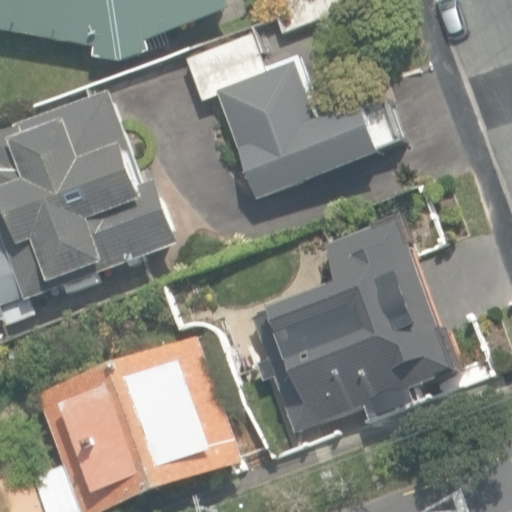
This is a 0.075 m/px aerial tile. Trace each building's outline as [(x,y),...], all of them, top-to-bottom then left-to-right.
[(101,58),(128,61),(157,51),(153,39),(240,9),(236,0),(0,0),(0,28),(103,48),(101,58)] [(278,0),(291,37),(361,12),(357,0),(278,0)] [(222,101),(262,201),(408,142),(390,95),(329,118),(304,57),(273,69),(259,34),(191,62),(208,107),(222,101)] [(0,229),(0,310),(3,310),(6,318),(37,307),(33,295),(37,294),(46,291),(68,283),(70,289),(106,276),(103,268),(187,238),(163,171),(156,173),(148,176),(133,134),(114,82),(16,116),(18,120),(0,126),(0,204),(8,227),(0,229)] [(280,377),(302,435),(374,406),(380,422),(424,405),(418,392),(463,375),(405,225),(330,254),(343,286),(255,320),(272,364),(261,368),(267,382),(280,377)] [(0,470),(0,511),(125,511),(253,463),(205,337),(46,400),(74,465),(46,475),(40,457),(0,470)]
